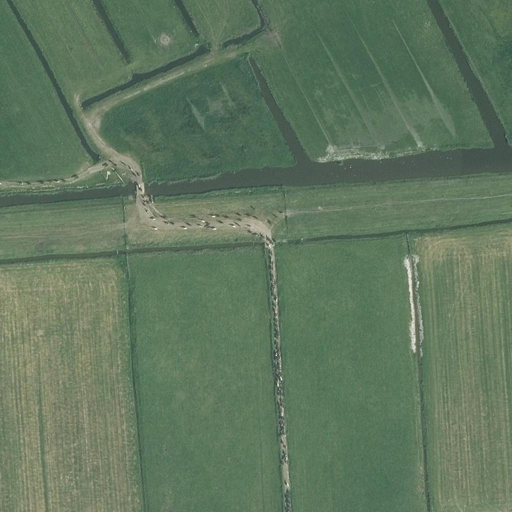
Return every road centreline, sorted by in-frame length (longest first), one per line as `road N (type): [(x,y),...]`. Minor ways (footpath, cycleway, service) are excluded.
road 1 (track): [(289,511),(270,241),(245,224),(155,226),(145,208)]
road 2 (track): [(117,158),(82,117),(268,39)]
road 3 (track): [(144,206),(137,173),(117,158),(67,182),(0,186)]
